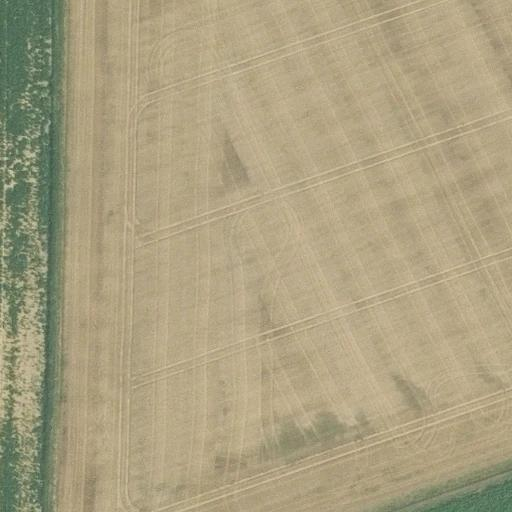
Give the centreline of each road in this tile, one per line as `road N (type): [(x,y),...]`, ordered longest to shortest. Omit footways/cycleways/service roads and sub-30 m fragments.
road 1 (track): [(53,511),(64,0)]
road 2 (track): [(392,511),(511,471)]
